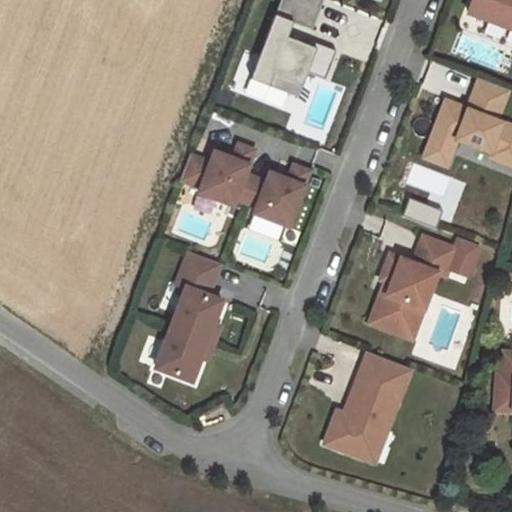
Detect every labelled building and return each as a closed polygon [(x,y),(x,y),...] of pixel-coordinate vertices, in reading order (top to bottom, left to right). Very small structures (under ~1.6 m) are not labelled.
[(320,4),(308,0),(278,0),(248,78),(295,96),(304,72),(323,79),(334,50),(307,40),(305,44),(286,36),(291,22),(310,29),(320,4)] [(511,0),(471,0),(467,12),(511,29),(511,0)] [(511,90),(473,76),(464,99),(473,103),(470,109),(462,106),(440,98),(418,155),(442,165),(452,138),(498,156),(496,160),(511,166),(511,90)] [(473,103),(464,99),(462,106),(470,109),(473,103)] [(207,163),(187,155),(177,180),(197,188),(196,193),(231,206),(233,200),(253,207),(251,214),(286,227),(307,172),(290,165),(285,180),(267,173),(263,182),(243,174),(252,151),(236,144),(230,159),(211,151),(207,163)] [(410,263),(387,254),(378,279),(382,281),(388,283),(384,294),(378,292),(366,323),(398,335),(409,305),(420,309),(434,273),(442,277),(453,249),(420,236),(410,263)] [(206,296),(218,265),(187,253),(175,285),(184,289),(153,368),(190,382),(199,358),(211,326),(220,302),(206,296)] [(388,283),(382,281),(378,292),(384,294),(388,283)] [(420,309),(409,305),(398,335),(409,339),(420,309)] [(218,328),(211,326),(199,358),(205,361),(218,328)] [(511,350),(504,350),(502,370),(497,370),(495,395),(511,396),(511,350)] [(408,369),(366,353),(342,414),(338,426),(331,424),(323,444),(364,460),(373,438),(384,433),(408,369)] [(511,396),(495,395),(494,408),(511,409),(511,396)] [(342,414),(335,412),(331,424),(338,426),(342,414)] [(373,463),(384,433),(373,438),(364,460),(373,463)]
